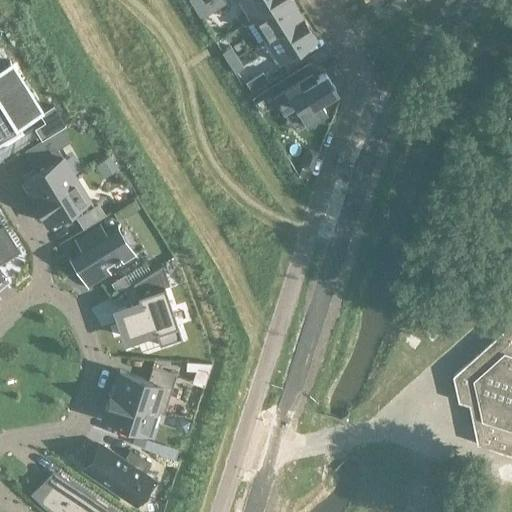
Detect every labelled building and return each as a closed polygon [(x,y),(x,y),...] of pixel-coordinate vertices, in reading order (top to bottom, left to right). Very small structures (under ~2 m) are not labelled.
[(199,0),(187,0),(193,8),(202,3),(199,0)] [(242,0),(253,17),(280,0),(242,0)] [(280,0),(253,17),(266,37),(301,16),(290,0),(280,0)] [(388,15),(398,9),(393,0),(382,6),(388,15)] [(408,2),(406,0),(392,0),(393,0),(398,9),(408,2)] [(208,13),(202,3),(193,8),(199,18),(208,13)] [(301,16),(266,37),(279,58),(314,37),(301,16)] [(226,62),(235,57),(229,46),(220,52),(226,62)] [(235,57),(226,62),(233,72),(241,67),(235,57)] [(0,135),(19,124),(17,121),(39,107),(10,60),(0,66),(0,135)] [(315,72),(308,62),(268,86),(283,110),(294,103),(306,122),(325,111),(317,98),(335,87),(325,71),(314,78),(312,74),(315,72)] [(44,120),(34,127),(41,138),(64,124),(52,105),(39,113),(44,120)] [(35,199),(36,200),(74,176),(61,154),(23,178),(35,199)] [(35,199),(33,200),(47,222),(88,197),(74,176),(36,200),(35,199)] [(133,197),(114,210),(119,218),(138,205),(134,198),(133,197)] [(93,205),(76,215),(83,225),(99,215),(93,205)] [(0,261),(17,251),(19,249),(18,247),(15,249),(0,224),(0,261)] [(97,224),(74,238),(75,239),(78,237),(84,246),(68,256),(69,257),(70,256),(88,284),(86,285),(87,287),(109,273),(108,272),(107,272),(102,264),(129,247),(117,227),(118,227),(117,225),(99,236),(94,227),(97,225),(97,224)] [(139,301),(116,309),(126,336),(153,327),(159,345),(181,337),(164,286),(169,284),(162,263),(133,282),(139,301)] [(511,322),(454,374),(460,400),(471,404),(481,407),(483,417),(475,425),(479,443),(511,453),(511,322)] [(187,361),(186,367),(197,368),(193,380),(203,384),(210,362),(187,361)] [(119,369),(112,392),(111,393),(155,407),(162,383),(119,369)] [(109,391),(101,416),(147,430),(155,407),(111,393),(112,392),(109,391)] [(134,433),(131,441),(142,446),(146,437),(134,433)] [(122,459),(100,444),(84,467),(127,497),(150,463),(129,449),(122,459)] [(114,511),(56,473),(45,489),(40,486),(33,492),(45,504),(56,511),(114,511)]
